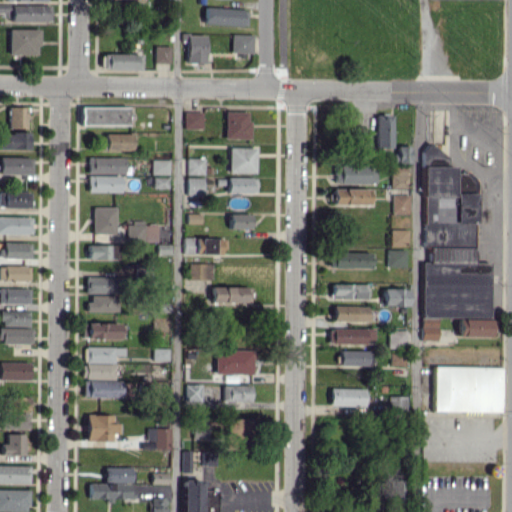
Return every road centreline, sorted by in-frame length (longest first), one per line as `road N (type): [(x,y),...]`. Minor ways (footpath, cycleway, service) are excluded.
road 1 (residential): [(65,82),(55,511)]
road 2 (residential): [(295,511),(295,85)]
road 3 (residential): [(0,81),(422,87)]
